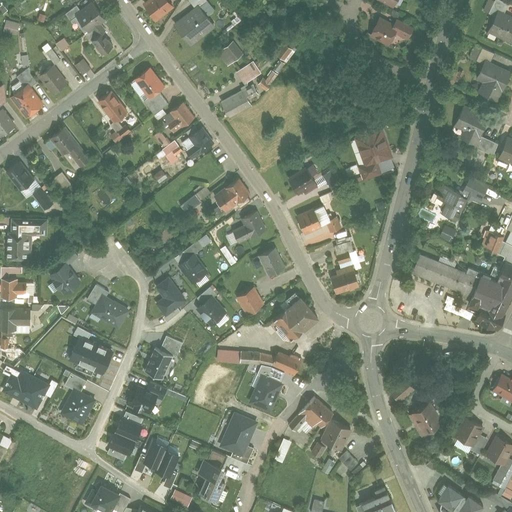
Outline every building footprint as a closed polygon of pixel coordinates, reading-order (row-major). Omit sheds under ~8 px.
[(92,0),(81,9),(75,13),(89,31),(92,29),(101,22),(106,18),(92,0)] [(147,0),(142,4),(155,21),(174,6),(169,0),(147,0)] [(199,3),(207,15),(214,9),(207,0),(189,0),(194,7),(199,3)] [(497,8),(503,11),(508,1),(506,0),(494,0),(489,10),(495,13),(497,8)] [(97,35),(92,29),(89,31),(75,13),(81,9),(77,3),(66,12),(73,22),(76,20),(91,40),(91,39),(97,35)] [(173,23),(190,45),(215,26),(207,15),(199,3),(194,7),(173,23)] [(511,41),(511,40),(511,15),(503,11),(497,8),(495,13),(487,29),(511,41)] [(47,16),(39,14),(37,20),(45,22),(47,16)] [(238,15),(230,21),(233,24),(240,18),(238,15)] [(375,26),(369,36),(389,46),(390,43),(395,32),(396,31),(397,29),(392,27),(375,18),(372,25),(375,26)] [(397,18),(392,27),(397,29),(396,31),(409,38),(414,27),(397,18)] [(21,23),(7,19),(4,31),(18,35),(21,23)] [(113,46),(102,31),(106,28),(101,22),(92,29),(97,35),(91,39),(103,54),(113,46)] [(399,34),(395,32),(390,43),(394,45),(399,34)] [(70,45),(64,37),(56,42),(62,50),(70,45)] [(46,52),(52,48),(48,42),(42,47),(46,52)] [(286,42),(278,55),(284,59),(292,46),(286,42)] [(238,57),(228,43),(218,51),(227,65),(238,57)] [(476,58),(483,61),(485,56),(490,59),(494,50),(482,45),(476,58)] [(52,48),(46,52),(55,64),(61,59),(52,48)] [(490,59),(485,56),(483,61),(475,77),(482,81),(478,90),(497,99),(511,68),(490,59)] [(85,57),(75,64),(83,75),(93,67),(85,57)] [(279,58),(272,68),(278,72),(285,62),(279,58)] [(245,84),(262,73),(258,66),(254,60),(237,71),(245,84)] [(53,64),(38,75),(53,94),(67,83),(53,64)] [(151,67),(135,79),(137,82),(143,90),(149,98),(160,91),(166,86),(151,67)] [(17,75),(24,85),(27,82),(31,87),(37,82),(27,68),(17,75)] [(272,68),(265,79),(271,83),(278,72),(272,68)] [(263,77),(258,84),(267,90),(271,83),(265,79),(263,77)] [(10,95),(9,96),(11,98),(26,118),(44,105),(31,87),(27,82),(24,85),(10,95)] [(139,94),(143,90),(137,82),(132,85),(139,94)] [(222,100),(230,116),(252,104),(249,99),(259,94),(253,83),(222,100)] [(0,86),(0,106),(11,98),(9,96),(10,95),(4,84),(0,86)] [(144,101),(149,98),(143,90),(139,94),(144,101)] [(128,112),(112,91),(98,101),(114,122),(128,112)] [(160,91),(149,98),(145,102),(155,114),(169,104),(160,91)] [(184,101),(170,111),(175,117),(167,123),(174,133),(196,117),(184,101)] [(489,115),(464,103),(453,126),(463,130),(461,134),(473,146),(478,137),(489,115)] [(0,135),(1,136),(15,125),(2,107),(0,108),(0,135)] [(167,114),(164,110),(156,116),(159,120),(167,114)] [(66,125),(50,138),(63,156),(65,155),(80,143),(66,125)] [(127,125),(117,132),(122,138),(122,139),(132,132),(127,125)] [(215,142),(204,126),(190,136),(195,144),(187,149),(193,158),(215,142)] [(384,128),(349,139),(351,143),(359,168),(378,161),(394,156),(384,128)] [(167,146),(170,143),(160,131),(154,136),(165,151),(169,148),(167,146)] [(117,132),(111,136),(116,143),(122,138),(117,132)] [(511,134),(509,133),(499,155),(511,160),(511,134)] [(495,145),(478,137),(473,146),(472,149),(489,157),(495,145)] [(173,149),(179,144),(175,139),(170,143),(167,146),(169,148),(171,151),(173,149)] [(80,143),(65,155),(76,170),(92,159),(80,143)] [(179,144),(173,149),(177,155),(183,150),(179,144)] [(21,160),(6,171),(20,191),(36,179),(21,160)] [(382,172),(378,161),(359,168),(363,178),(382,172)] [(306,164),(287,176),(299,194),(316,183),(318,182),(316,179),(306,164)] [(360,172),(357,165),(346,169),(348,176),(360,172)] [(160,182),(168,176),(163,169),(155,175),(160,182)] [(472,169),(465,186),(471,189),(484,195),(492,178),(472,169)] [(73,186),(62,172),(52,179),(63,193),(69,188),(73,186)] [(323,175),(316,179),(318,182),(316,183),(319,188),(328,182),(323,175)] [(460,213),(471,189),(465,186),(445,177),(439,192),(447,195),(443,205),(460,213)] [(250,194),(238,178),(214,195),(226,211),(250,194)] [(41,187),(36,179),(20,191),(26,198),(33,193),(41,187)] [(211,192),(206,186),(197,193),(202,199),(211,192)] [(41,187),(33,193),(45,210),(54,204),(41,187)] [(73,193),(69,188),(63,193),(58,196),(62,201),(73,193)] [(323,204),(324,204),(334,199),(330,191),(319,196),(323,204)] [(202,199),(197,193),(180,205),(186,213),(203,201),(202,199)] [(73,194),(63,201),(66,205),(75,198),(73,194)] [(315,208),(322,224),(326,222),(332,220),(331,218),(324,204),(323,204),(315,208)] [(314,207),(297,215),(305,233),(323,225),(322,224),(315,208),(314,207)] [(511,261),(511,260),(511,212),(504,208),(494,228),(492,233),(498,236),(491,250),(491,251),(511,261)] [(240,243),(260,233),(250,213),(230,223),(240,243)] [(12,231),(8,231),(7,259),(29,260),(29,236),(48,236),(48,218),(12,217),(12,231)] [(332,220),(326,222),(331,232),(338,229),(332,217),(331,218),(332,220)] [(459,223),(448,218),(445,224),(456,229),(459,223)] [(498,236),(492,233),(494,228),(484,223),(478,236),(483,239),(481,245),(491,250),(498,236)] [(220,224),(213,230),(216,234),(224,229),(220,224)] [(184,251),(189,257),(194,254),(210,242),(205,236),(184,251)] [(335,245),(337,254),(349,251),(354,250),(351,240),(335,245)] [(225,245),(220,249),(232,265),(237,261),(225,245)] [(279,245),(259,255),(269,275),(288,266),(279,245)] [(470,296),(481,271),(468,265),(466,269),(419,249),(410,270),(470,296)] [(56,265),(58,267),(65,262),(67,264),(78,256),(73,250),(58,260),(60,262),(56,265)] [(337,254),(339,259),(350,256),(349,251),(337,254)] [(189,257),(179,264),(192,282),(206,272),(194,254),(189,257)] [(339,259),(342,268),(353,264),(350,256),(339,259)] [(58,267),(49,274),(65,294),(81,282),(67,264),(65,262),(58,267)] [(475,318),(498,329),(511,298),(511,266),(502,262),(496,277),(481,271),(470,296),(468,299),(481,305),(475,318)] [(331,275),(337,293),(360,286),(353,264),(342,268),(337,270),(338,273),(331,275)] [(19,278),(2,278),(1,297),(18,298),(18,292),(27,292),(27,285),(18,284),(19,278)] [(168,278),(155,287),(163,298),(155,304),(163,315),(175,307),(184,300),(168,278)] [(87,299),(96,305),(103,293),(107,296),(109,292),(97,284),(87,299)] [(255,285),(236,296),(248,316),(266,305),(255,285)] [(196,298),(201,304),(210,297),(214,293),(209,287),(196,298)] [(319,316),(301,295),(300,297),(296,292),(287,299),(291,304),(273,319),(291,340),(319,316)] [(96,305),(92,312),(118,328),(129,309),(107,296),(103,293),(96,305)] [(201,304),(196,308),(209,325),(224,313),(210,297),(201,304)] [(179,312),(175,307),(163,315),(161,317),(165,322),(179,312)] [(9,308),(0,308),(0,318),(0,330),(9,331),(9,326),(9,308)] [(9,308),(9,326),(17,326),(30,326),(31,326),(31,309),(9,308)] [(70,358),(103,372),(113,350),(87,338),(80,335),(79,335),(70,358)] [(166,335),(159,350),(171,355),(176,357),(182,341),(166,335)] [(159,350),(154,348),(144,371),(161,379),(171,355),(159,350)] [(241,350),(219,350),(219,362),(241,363),(241,350)] [(241,363),(260,363),(262,351),(251,350),(241,350),(241,363)] [(302,360),(279,350),(273,366),(284,372),(295,377),(302,360)] [(276,355),(262,351),(260,363),(273,366),(276,355)] [(34,416),(51,383),(22,367),(19,372),(12,368),(1,389),(21,399),(16,407),(34,416)] [(511,373),(503,369),(495,385),(511,393),(511,373)] [(281,381),(262,372),(249,401),(271,411),(284,382),(281,381)] [(396,401),(414,390),(409,381),(390,393),(396,401)] [(60,410),(82,423),(96,397),(82,390),(74,385),(60,410)] [(147,389),(137,385),(128,405),(147,412),(157,397),(158,394),(147,389)] [(334,412),(315,396),(289,426),(296,432),(297,430),(306,420),(314,426),(316,423),(321,427),(334,412)] [(426,401),(406,413),(420,435),(440,423),(426,401)] [(486,420),(467,410),(457,429),(475,439),(482,428),(486,420)] [(258,421),(235,411),(220,445),(234,451),(243,455),(247,445),(258,421)] [(124,417),(123,416),(116,431),(136,440),(143,425),(140,424),(124,417)] [(351,428),(330,418),(321,439),(342,448),(351,428)] [(307,434),(314,426),(306,420),(297,430),(300,433),(303,430),(307,434)] [(511,450),(511,434),(499,427),(488,447),(505,456),(508,457),(509,455),(511,450)] [(490,432),(482,428),(475,439),(473,444),(481,448),(490,432)] [(130,455),(136,440),(116,431),(109,445),(111,446),(127,454),(130,455)] [(13,439),(4,435),(0,442),(0,443),(8,448),(13,439)] [(249,444),(259,450),(264,441),(254,435),(249,444)] [(275,458),(283,462),(293,441),(285,437),(275,458)] [(167,446),(153,440),(146,455),(143,461),(146,463),(157,469),(166,449),(167,446)] [(327,448),(314,440),(308,450),(321,458),(327,448)] [(0,462),(1,463),(8,448),(0,443),(0,462)] [(253,448),(247,445),(243,455),(234,451),(232,456),(247,463),(253,448)] [(168,475),(171,476),(173,470),(180,456),(166,449),(157,469),(168,475)] [(354,467),(359,462),(346,451),(339,458),(351,470),(354,467)] [(511,461),(511,456),(509,455),(508,457),(505,456),(495,474),(503,478),(511,461)] [(330,457),(322,469),(328,473),(336,461),(330,457)] [(222,479),(226,468),(223,467),(207,460),(204,459),(198,473),(206,476),(200,492),(215,498),(219,500),(223,490),(227,481),(222,479)] [(363,466),(359,462),(354,467),(358,471),(363,466)] [(109,511),(120,491),(100,479),(97,486),(94,484),(86,498),(109,511)] [(464,494),(449,484),(448,486),(443,483),(438,491),(442,494),(438,500),(441,502),(440,508),(441,511),(439,511),(478,511),(484,505),(469,495),(468,496),(464,494)] [(379,495),(363,502),(360,504),(363,511),(398,511),(392,498),(391,498),(385,484),(376,488),(379,495)] [(175,488),(170,499),(182,504),(187,493),(175,488)] [(228,492),(223,490),(219,500),(224,502),(228,492)] [(131,497),(120,491),(109,511),(123,511),(127,506),(131,497)] [(219,500),(215,498),(212,506),(221,509),(224,502),(219,500)] [(311,511),(322,511),(325,501),(315,499),(311,511)] [(157,511),(139,501),(135,508),(133,511),(157,511)]
